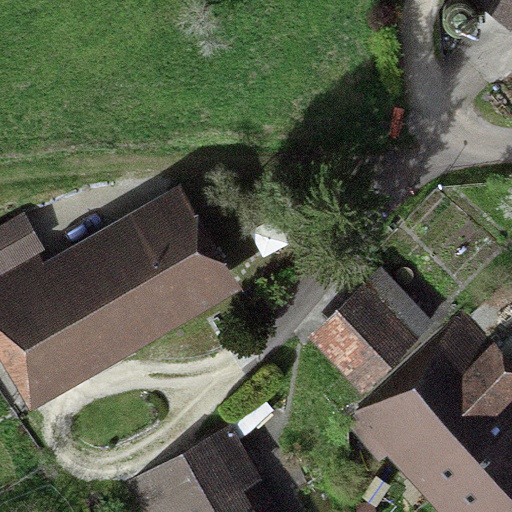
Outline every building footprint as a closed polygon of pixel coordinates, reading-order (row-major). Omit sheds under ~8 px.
[(511,0),(480,0),(490,9),(497,0),(511,0)] [(33,259),(0,278),(0,319),(34,378),(216,272),(178,208),(47,284),(33,259)] [(0,269),(41,245),(22,214),(0,226),(0,269)] [(374,387),(418,345),(366,291),(322,333),(374,387)] [(475,511),(482,511),(511,485),(511,422),(492,401),(511,381),(511,370),(460,314),(346,419),(350,419),(380,453),(402,432),(475,511)] [(131,481),(148,511),(257,511),(213,434),(131,481)]
